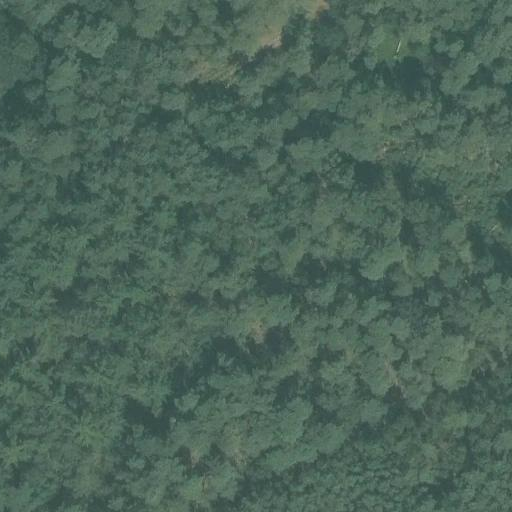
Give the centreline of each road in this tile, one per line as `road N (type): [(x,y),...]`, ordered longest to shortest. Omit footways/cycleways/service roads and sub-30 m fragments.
road 1 (track): [(0,218),(307,0)]
road 2 (track): [(511,354),(193,511)]
